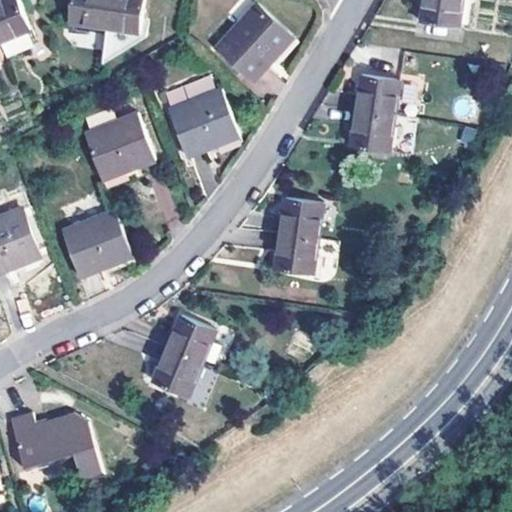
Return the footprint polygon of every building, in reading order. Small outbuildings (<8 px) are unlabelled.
[(21,0),(0,0),(0,39),(6,55),(38,42),(21,0)] [(74,0),(72,21),(109,27),(111,0),(74,0)] [(147,0),(111,0),(109,27),(143,31),(147,0)] [(426,0),(424,22),(465,27),(468,0),(426,0)] [(221,47),(257,80),(296,38),(260,4),(221,47)] [(359,108),(399,113),(403,80),(363,76),(359,108)] [(172,109),(190,156),(241,136),(222,89),(172,109)] [(355,144),(394,149),(399,113),(359,108),(355,144)] [(88,134),(106,180),(157,160),(139,113),(88,134)] [(284,232),(323,237),(328,200),(289,195),(284,232)] [(0,271),(41,257),(22,209),(0,217),(0,271)] [(83,276),(134,256),(117,210),(65,231),(83,276)] [(279,267),(318,273),(323,237),(284,232),(279,267)] [(184,313),(170,347),(206,363),(220,328),(184,313)] [(157,380),(193,395),(206,363),(170,347),(157,380)] [(31,469),(80,455),(87,480),(109,474),(94,421),(78,411),(40,422),(36,410),(14,416),(31,469)]
